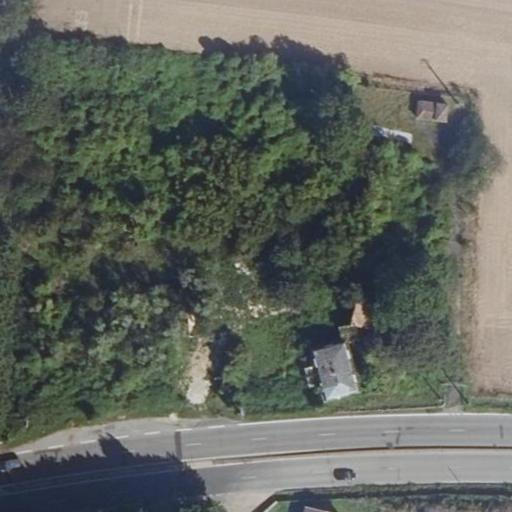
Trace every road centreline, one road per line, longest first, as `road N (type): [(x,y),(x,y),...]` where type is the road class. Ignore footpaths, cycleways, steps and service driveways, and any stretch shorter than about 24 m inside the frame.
road 1 (primary): [(511,432),(358,431),(0,471)]
road 2 (primary): [(14,511),(357,471),(511,467)]
road 3 (track): [(33,0),(0,340)]
road 4 (track): [(0,432),(186,404),(192,445)]
